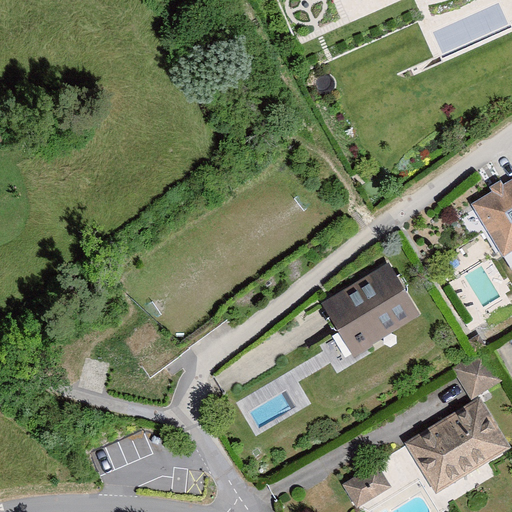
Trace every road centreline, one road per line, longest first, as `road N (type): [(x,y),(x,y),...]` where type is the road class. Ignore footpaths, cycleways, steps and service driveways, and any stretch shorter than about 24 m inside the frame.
road 1 (residential): [(242,511),(189,421),(188,367),(511,134)]
road 2 (residential): [(171,511),(22,511)]
